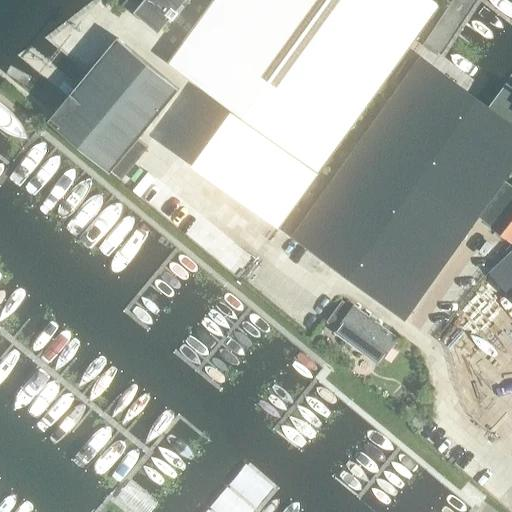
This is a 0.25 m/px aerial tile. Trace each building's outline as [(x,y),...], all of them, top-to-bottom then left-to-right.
[(126,0),(126,1),(126,5),(134,11),(135,10),(157,29),(180,0),(126,0)] [(233,110),(193,165),(278,227),(440,5),(433,0),(212,0),(167,62),(233,110)] [(452,0),(440,19),(452,27),(469,0),(452,0)] [(137,138),(154,119),(179,88),(117,36),(47,121),(108,171),(111,169),(122,179),(148,147),(137,138)] [(420,57),(293,236),(406,316),(511,167),(511,122),(489,106),(467,90),(420,57)] [(511,242),(511,241),(511,197),(490,226),(511,242)] [(511,250),(489,273),(511,297),(511,250)] [(336,331),(379,362),(398,336),(354,305),(336,331)]
